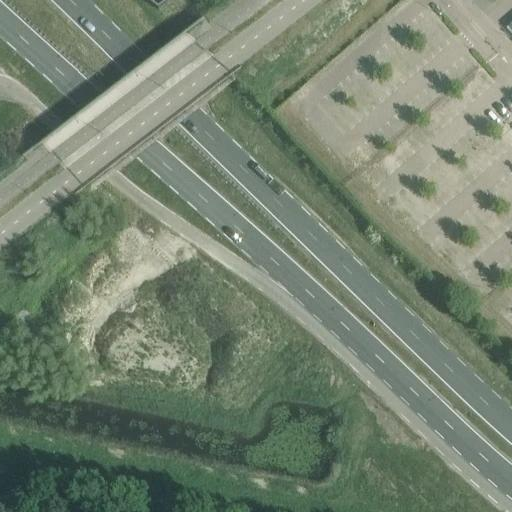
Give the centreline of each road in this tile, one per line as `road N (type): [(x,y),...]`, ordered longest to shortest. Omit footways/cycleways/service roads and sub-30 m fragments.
road 1 (primary): [(0,21),(511,486)]
road 2 (primary): [(511,429),(68,0)]
road 3 (unclassified): [(0,234),(219,63)]
